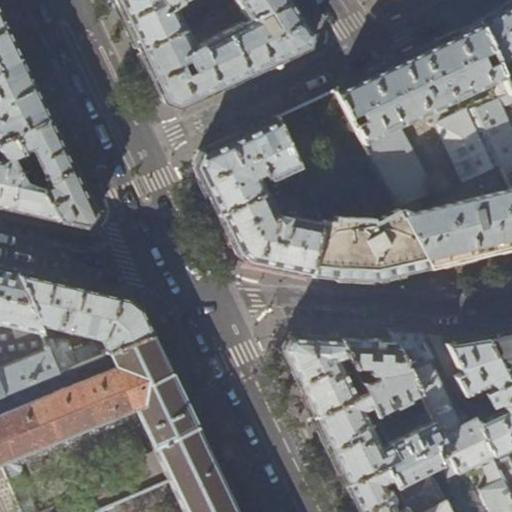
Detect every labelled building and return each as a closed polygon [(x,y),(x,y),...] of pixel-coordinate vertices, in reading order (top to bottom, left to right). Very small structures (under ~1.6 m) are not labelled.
[(233,0),(232,0),(112,0),(115,5),(133,42),(136,49),(183,27),(176,13),(180,11),(182,12),(189,9),(189,6),(193,4),(190,0),(222,0),(226,4),(233,0)] [(292,4),(289,0),(232,0),(233,0),(226,4),(233,15),(240,11),(246,20),(209,38),(205,30),(188,38),(183,27),(136,49),(139,56),(161,101),(168,104),(176,106),(273,62),(306,46),(310,32),(292,4)] [(501,77),(503,81),(508,93),(511,91),(511,0),(509,0),(501,6),(477,22),(497,67),(511,56),(511,68),(500,74),(501,77)] [(0,18),(0,65),(18,57),(3,24),(0,18)] [(435,107),(501,77),(500,74),(497,67),(477,22),(389,62),(332,89),(367,155),(366,156),(383,188),(395,208),(416,199),(432,193),(395,125),(423,113),(426,118),(438,113),(435,107)] [(18,57),(0,65),(0,139),(8,135),(47,117),(35,92),(18,57)] [(497,98),(508,93),(503,81),(496,84),(494,90),(497,98)] [(490,101),(475,107),(474,107),(499,165),(509,189),(511,196),(511,91),(508,93),(497,98),(490,101)] [(472,102),(475,107),(490,101),(487,95),(472,102)] [(462,181),(499,165),(474,107),(473,106),(435,123),(462,181)] [(202,187),(215,213),(265,189),(257,174),(262,172),(270,180),(282,174),(284,177),(289,175),(287,172),(297,167),(273,116),(235,134),(197,152),(195,156),(192,166),(202,187)] [(47,117),(8,135),(20,157),(24,164),(29,162),(32,168),(36,166),(45,186),(38,189),(56,219),(84,226),(88,220),(93,214),(64,154),(47,117)] [(8,135),(0,139),(0,206),(2,207),(56,219),(38,189),(36,184),(21,182),(10,162),(20,157),(8,135)] [(300,188),(304,198),(309,195),(305,186),(300,188)] [(395,208),(383,188),(367,197),(380,219),(396,210),(395,208)] [(265,189),(215,213),(224,233),(234,253),(240,258),(245,262),(273,268),(307,274),(318,221),(277,213),(279,208),(275,200),(273,199),(270,201),(265,189)] [(416,199),(395,208),(396,210),(427,267),(439,264),(495,251),(511,246),(511,196),(509,189),(419,212),(416,199)] [(427,267),(396,210),(380,219),(371,224),(318,221),(307,274),(332,278),(371,280),(400,274),(415,270),(427,267)] [(0,267),(0,394),(55,372),(45,335),(15,271),(0,267)] [(138,307),(133,302),(126,296),(105,292),(15,271),(45,335),(55,372),(151,333),(144,319),(138,307)] [(511,326),(510,328),(483,333),(449,336),(441,337),(458,371),(452,374),(456,381),(461,392),(462,394),(470,389),(474,395),(477,396),(485,393),(491,405),(498,401),(501,409),(487,416),(478,404),(474,401),(472,400),(465,400),(473,417),(511,496),(511,326)] [(439,463),(462,511),(511,511),(511,496),(473,417),(453,426),(424,358),(429,356),(419,336),(418,333),(387,331),(392,340),(430,418),(439,437),(433,440),(432,449),(439,463)] [(151,333),(55,372),(0,394),(0,465),(19,511),(69,511),(66,504),(59,502),(37,511),(17,466),(21,464),(16,452),(131,406),(152,451),(166,480),(181,511),(236,511),(198,429),(165,361),(151,333)] [(346,355),(338,338),(288,336),(283,342),(279,348),(298,388),(312,416),(364,391),(357,378),(348,382),(344,372),(348,371),(345,364),(341,366),(337,359),(346,355)] [(458,371),(441,337),(428,336),(450,384),(456,381),(452,374),(458,371)] [(382,340),(338,338),(346,355),(357,378),(364,391),(374,413),(417,392),(392,340),(382,340)] [(377,418),(374,413),(364,391),(312,416),(330,455),(344,484),(384,464),(396,458),(389,443),(380,447),(376,439),(380,437),(377,430),(373,432),(368,422),(377,418)] [(439,463),(432,449),(433,440),(439,437),(430,418),(387,440),(389,443),(396,458),(384,464),(395,486),(404,507),(406,511),(448,511),(427,468),(439,463)] [(384,464),(344,484),(357,511),(406,511),(404,507),(395,511),(391,504),(393,502),(394,500),(388,489),(395,486),(384,464)]
